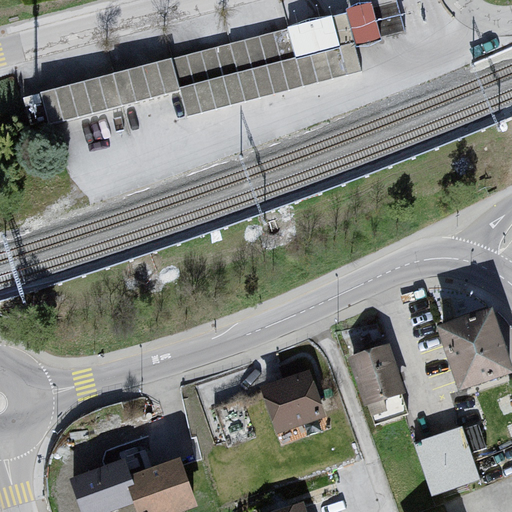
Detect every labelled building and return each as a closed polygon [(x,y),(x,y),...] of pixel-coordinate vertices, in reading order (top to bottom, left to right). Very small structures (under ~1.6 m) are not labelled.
[(365,0),(348,2),(352,39),(380,35),(375,0),(365,0)] [(186,109),(347,71),(334,15),(40,84),(48,118),(181,88),(186,109)] [(482,308),(428,326),(449,391),(507,375),(482,308)] [(382,348),(342,359),(360,408),(398,396),(382,348)] [(303,377),(256,391),(270,436),(317,422),(303,377)] [(459,431),(409,446),(430,501),(477,484),(459,431)] [(174,461),(118,480),(128,511),(181,511),(190,509),(174,461)]
